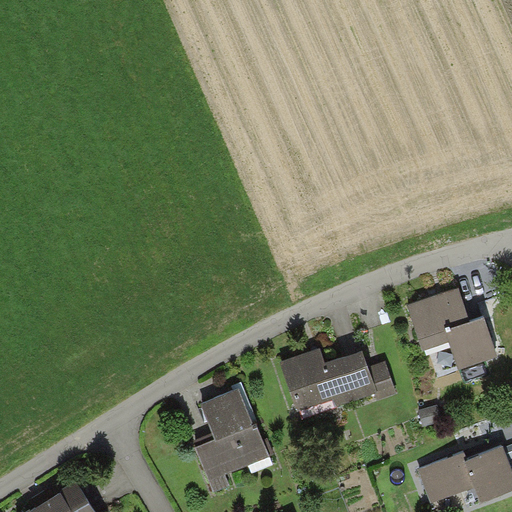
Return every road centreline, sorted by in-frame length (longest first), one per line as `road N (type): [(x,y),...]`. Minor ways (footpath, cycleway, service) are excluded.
road 1 (residential): [(109,427),(274,328),(377,282),(511,240)]
road 2 (residential): [(0,494),(109,427)]
